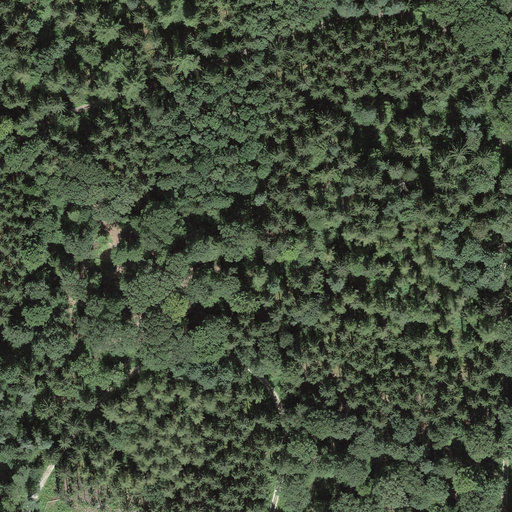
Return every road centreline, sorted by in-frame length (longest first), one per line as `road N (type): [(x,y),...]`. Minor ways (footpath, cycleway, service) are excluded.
road 1 (track): [(511,365),(507,194),(494,86),(473,42),(440,14),(368,3),(0,136)]
road 2 (track): [(29,511),(76,430),(147,362),(199,350),(253,370),(275,403),(284,467),(273,511)]
